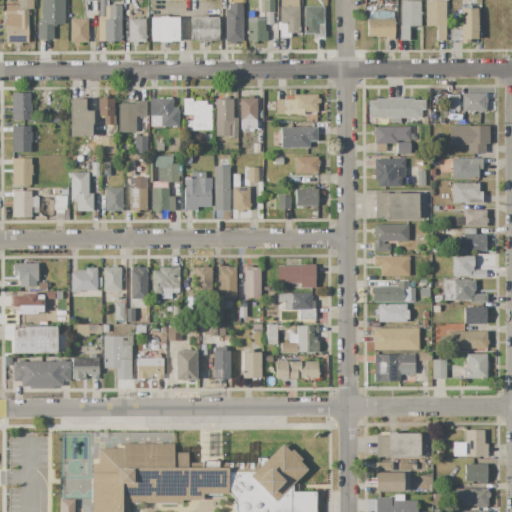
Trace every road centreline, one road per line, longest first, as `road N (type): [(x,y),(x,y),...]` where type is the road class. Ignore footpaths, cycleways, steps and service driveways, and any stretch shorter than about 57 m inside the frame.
road 1 (residential): [(345,0),(352,511)]
road 2 (residential): [(0,69),(511,67)]
road 3 (residential): [(0,410),(511,409)]
road 4 (residential): [(0,241),(352,241)]
